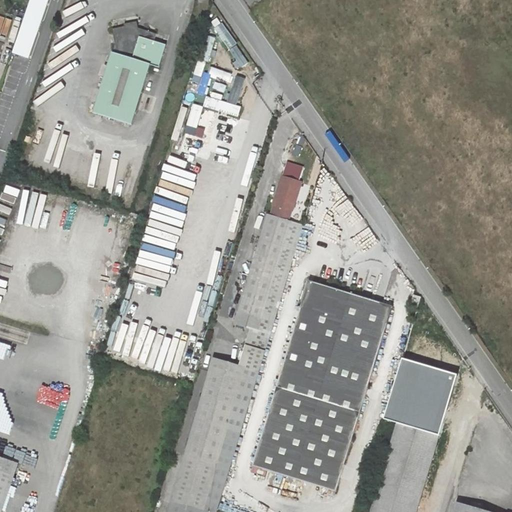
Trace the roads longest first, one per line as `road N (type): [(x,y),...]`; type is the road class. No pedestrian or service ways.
road 1 (residential): [(511,409),(227,0)]
road 2 (unknown): [(372,248),(314,259),(286,317),(247,454),(254,492),(293,511)]
road 3 (unknown): [(205,348),(290,90)]
road 4 (unknown): [(316,511),(345,496),(356,476),(398,306),(396,281)]
road 5 (unknown): [(0,422),(17,437),(62,450),(71,372)]
